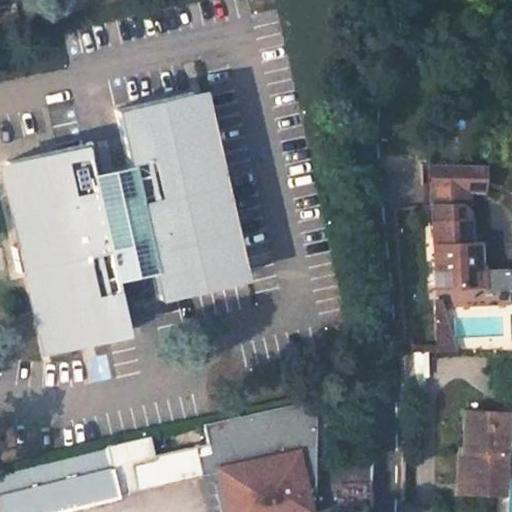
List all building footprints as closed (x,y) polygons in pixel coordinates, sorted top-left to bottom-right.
[(111,125),(124,180),(83,187),(77,165),(0,180),(43,368),(121,350),(108,297),(149,289),(154,315),(228,299),(189,108),(111,125)] [(459,165),(431,164),(433,205),(459,203),(461,203),(468,208),(467,203),(467,189),(460,189),(459,165)] [(485,165),(459,165),(460,189),(467,189),(486,189),(485,165)] [(459,203),(433,205),(435,258),(443,266),(444,284),(484,282),(483,287),(507,287),(506,266),(494,266),(484,267),(478,264),(478,241),(469,241),(468,208),(461,203),(459,203)] [(435,258),(436,284),(444,284),(443,266),(435,258)] [(441,294),(436,294),(436,351),(454,351),(441,294)] [(311,506),(310,409),(200,435),(204,455),(151,467),(147,448),(103,458),(113,507),(220,482),(226,511),(303,511),(303,508),(311,506)] [(504,492),(506,412),(464,410),(463,449),(470,449),(468,490),(504,492)] [(463,449),(460,449),(459,490),(468,490),(470,449),(463,449)] [(103,458),(0,482),(0,511),(102,511),(114,509),(113,507),(103,458)]
